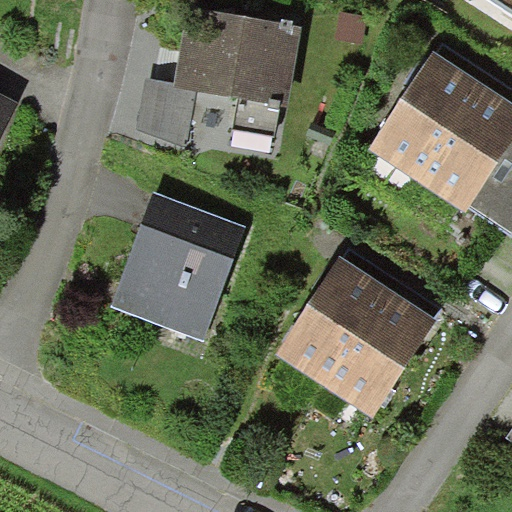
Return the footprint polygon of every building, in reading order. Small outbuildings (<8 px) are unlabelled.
[(511,0),(499,0),(511,8),(511,0)] [(303,37),(197,22),(188,89),(293,104),(303,37)] [(511,100),(436,52),(373,150),(468,211),(474,201),(511,225),(511,100)] [(0,140),(23,95),(0,83),(0,140)] [(259,234),(162,200),(124,310),(220,344),(259,234)] [(374,279),(343,260),(282,355),(376,416),(440,321),(403,297),(374,279)]
